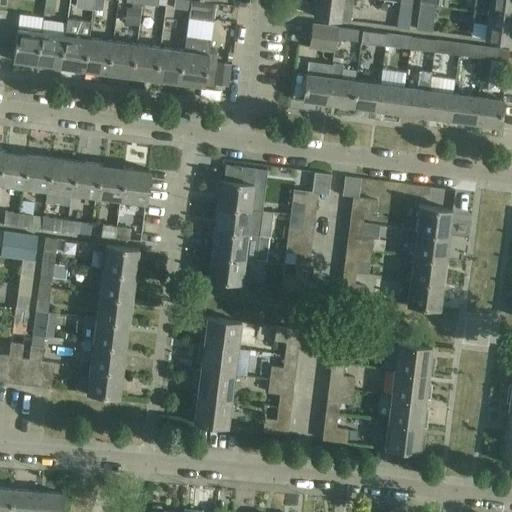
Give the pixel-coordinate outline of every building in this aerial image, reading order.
[(45,0),(45,8),(55,9),(56,0),(45,0)] [(93,0),(93,9),(102,10),(103,0),(109,0),(110,0),(109,0),(93,0)] [(188,22),(188,18),(190,1),(185,0),(174,0),(173,9),(181,10),(179,21),(188,22)] [(339,20),(341,6),(351,7),(352,0),(315,0),(313,16),(339,20)] [(511,17),(511,0),(475,0),(474,12),(511,17)] [(198,37),(210,39),(215,4),(190,1),(188,18),(188,22),(187,22),(186,36),(198,37)] [(409,28),(412,4),(400,3),(396,27),(409,28)] [(432,31),(435,7),(419,5),(416,29),(432,31)] [(126,8),(124,24),(137,25),(139,9),(126,8)] [(511,29),(511,17),(474,12),(472,22),(487,24),(485,38),(510,42),(511,29)] [(65,34),(61,67),(84,70),(89,37),(88,37),(90,21),(67,18),(65,34)] [(43,19),(41,31),(37,64),(61,67),(65,34),(55,33),(57,21),(43,19)] [(337,27),(312,24),(309,48),(334,51),(336,39),(337,27)] [(361,31),(337,27),(336,39),(360,42),(361,31)] [(37,64),(41,31),(17,28),(12,61),(37,64)] [(384,45),(386,34),(361,31),(360,42),(384,45)] [(410,37),(386,34),(384,45),(409,49),(410,37)] [(186,36),(184,50),(179,83),(204,86),(210,39),(186,36)] [(84,70),(108,73),(112,41),(89,37),(84,70)] [(409,49),(434,52),(435,40),(410,37),(409,49)] [(434,52),(458,55),(459,44),(435,40),(434,52)] [(108,73),(132,77),(136,44),(112,41),(108,73)] [(132,77),(156,80),(160,47),(136,44),(132,77)] [(458,55),(482,58),(484,47),(459,44),(458,55)] [(156,80),(179,83),(184,50),(160,47),(156,80)] [(509,50),(484,47),(482,58),(507,61),(509,50)] [(380,72),(382,49),(375,48),(372,71),(380,72)] [(352,106),(355,80),(340,78),(342,63),(332,62),(330,77),(327,103),(352,106)] [(230,65),(216,63),(213,84),(228,86),(230,65)] [(425,116),(429,90),(431,72),(418,71),(416,88),(404,86),(400,112),(425,116)] [(327,103),(330,77),(305,73),(302,99),(327,103)] [(376,109),(379,83),(355,80),(352,106),(376,109)] [(400,112),(404,86),(379,83),(376,109),(400,112)] [(449,119),(453,93),(429,90),(425,116),(449,119)] [(474,122),(477,96),(453,93),(449,119),(474,122)] [(503,99),(483,97),(477,96),(474,122),(499,125),(503,99)] [(3,151),(0,171),(0,184),(23,188),(27,154),(3,151)] [(51,157),(27,154),(23,188),(47,191),(51,157)] [(76,160),(51,157),(47,191),(71,194),(76,160)] [(100,163),(76,160),(71,194),(96,197),(100,163)] [(100,163),(96,197),(120,200),(124,166),(100,163)] [(256,168),(226,164),(224,180),(254,184),(256,168)] [(149,170),(124,166),(120,200),(145,203),(149,170)] [(328,194),(331,173),(314,171),(312,191),(317,192),(328,194)] [(353,197),(358,197),(360,177),(356,177),(344,175),(343,182),(341,195),(353,197)] [(220,179),(217,204),(250,209),(251,204),(254,184),(220,179)] [(304,204),(302,215),(314,217),(317,192),(312,191),(293,189),(292,202),(304,204)] [(353,197),(350,221),(362,223),(363,212),(375,213),(377,200),(358,197),(353,197)] [(262,210),(250,209),(217,204),(214,229),(247,233),(259,234),(262,210)] [(418,205),(415,231),(449,235),(452,210),(418,205)] [(3,223),(17,225),(19,213),(5,211),(3,223)] [(19,213),(17,225),(31,227),(33,215),(19,213)] [(311,241),(314,217),(302,215),(290,214),(287,238),(311,241)] [(52,230),(66,231),(67,219),(53,218),(52,230)] [(81,221),(67,219),(66,231),(79,233),(81,221)] [(370,250),(372,237),(373,225),(362,223),(350,221),(347,246),(370,250)] [(115,238),(116,226),(103,224),(101,236),(115,238)] [(116,226),(115,238),(129,240),(130,228),(116,226)] [(247,233),(214,229),(211,253),(245,257),(247,233)] [(446,259),(449,235),(415,231),(412,255),(446,259)] [(308,266),(311,241),(287,238),(286,251),(298,252),(296,264),(308,266)] [(24,245),(22,259),(34,261),(36,247),(24,245)] [(102,270),(135,274),(139,249),(105,245),(102,270)] [(368,261),(370,250),(347,246),(345,259),(368,261)] [(42,262),(54,263),(55,250),(43,248),(42,262)] [(254,258),(245,257),(211,253),(208,278),(251,283),(254,258)] [(409,279),(443,283),(446,259),(412,255),(409,279)] [(32,274),(34,261),(22,259),(20,273),(32,274)] [(344,270),(356,271),(367,273),(368,261),(345,259),(344,270)] [(54,263),(42,262),(40,275),(52,277),(54,263)] [(308,266),(296,264),(294,276),(283,275),(281,288),(305,291),(308,266)] [(132,299),(135,274),(102,270),(98,294),(132,299)] [(354,284),(356,271),(344,270),(342,282),(354,284)] [(440,309),(443,283),(409,279),(405,304),(440,309)] [(354,284),(342,282),(340,295),(364,298),(366,285),(354,284)] [(15,308),(27,309),(31,285),(19,284),(15,308)] [(39,285),(35,310),(47,312),(50,287),(39,285)] [(132,299),(98,294),(95,318),(129,323),(132,299)] [(15,308),(14,322),(12,332),(24,334),(27,309),(15,308)] [(45,326),(47,312),(35,310),(33,324),(32,334),(47,336),(48,326),(45,326)] [(241,322),(223,319),(203,317),(201,334),(204,334),(203,343),(238,348),(241,322)] [(126,347),(129,323),(95,318),(92,343),(126,347)] [(274,340),(286,341),(288,341),(286,355),(296,356),(300,330),(276,327),(274,340)] [(332,361),(344,363),(346,349),(358,351),(359,338),(335,335),(332,361)] [(9,382),(22,384),(25,359),(21,358),(23,344),(11,343),(9,357),(13,357),(9,382)] [(123,371),(126,347),(92,343),(89,367),(123,371)] [(234,374),(238,348),(203,343),(200,343),(197,360),(201,360),(199,369),(234,374)] [(394,370),(428,374),(431,374),(434,357),(430,357),(432,347),(397,343),(394,370)] [(22,384),(35,385),(38,360),(41,361),(43,347),(31,345),(29,359),(25,359),(22,384)] [(0,380),(9,382),(13,357),(9,357),(0,355),(0,380)] [(273,365),(271,379),(293,382),(296,356),(286,355),(284,367),(273,365)] [(50,387),(53,368),(54,362),(41,361),(38,360),(35,385),(50,387)] [(332,361),(329,387),(353,390),(355,376),(342,374),(344,363),(332,361)] [(123,371),(89,367),(87,378),(80,377),(77,380),(76,390),(86,391),(86,392),(119,397),(123,371)] [(234,374),(199,369),(196,369),(194,386),(197,386),(196,395),(231,399),(234,374)] [(390,396),(425,400),(428,400),(430,383),(427,383),(428,374),(394,370),(390,396)] [(293,382),(271,379),(269,391),(281,393),(279,406),(290,408),(293,382)] [(353,390),(329,387),(326,413),(337,414),(339,400),(351,402),(353,390)] [(228,426),(231,399),(196,395),(193,395),(191,412),(194,412),(193,422),(228,426)] [(387,422),(422,426),(425,426),(427,409),(424,409),(425,400),(390,396),(387,422)] [(290,408),(279,406),(278,420),(264,418),(263,431),(287,434),(290,408)] [(336,427),(337,414),(326,413),(322,439),(346,442),(348,429),(336,427)] [(387,422),(386,427),(384,447),(422,452),(424,435),(421,435),(422,426),(387,422)] [(511,436),(507,436),(503,435),(501,453),(504,453),(503,463),(511,464),(511,436)] [(10,511),(12,489),(0,488),(0,511),(10,511)] [(35,511),(37,491),(12,489),(10,511),(35,511)] [(60,511),(62,493),(37,491),(35,511),(60,511)]
